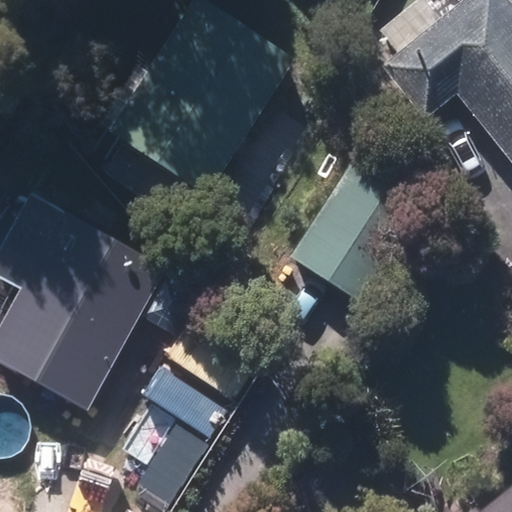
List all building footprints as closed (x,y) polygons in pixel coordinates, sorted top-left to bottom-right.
[(425,0),(381,37),(397,57),(382,70),(428,127),(458,103),(509,166),(511,163),(511,12),(502,0),(425,0)] [(96,132),(205,204),(293,69),(197,7),(147,83),(133,74),(96,132)] [(357,163),(403,200),(420,178),(374,141),(357,163)] [(290,266),(365,314),(424,224),(350,175),(290,266)] [(0,336),(0,372),(86,421),(165,277),(64,221),(0,336)] [(511,511),(511,491),(485,511),(511,511)]
